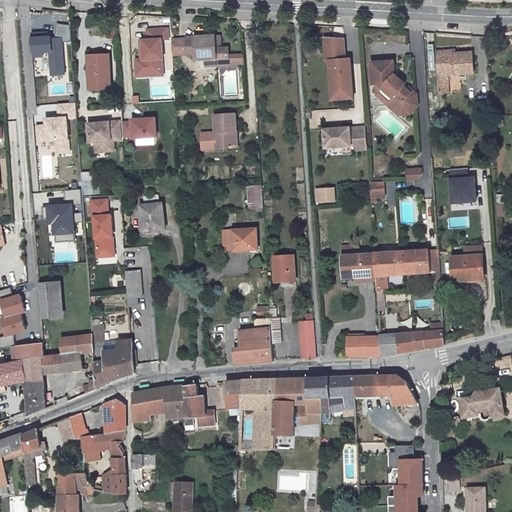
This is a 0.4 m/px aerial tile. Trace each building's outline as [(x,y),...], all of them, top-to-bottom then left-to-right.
[(51,74),(67,74),(66,41),(74,41),(73,23),(57,24),(57,31),(32,32),(34,56),(50,55),(51,74)] [(108,24),(107,35),(115,36),(116,25),(108,24)] [(170,40),(168,25),(147,27),(148,38),(140,39),(142,58),(134,58),(136,79),(166,76),(162,41),(170,40)] [(221,46),(215,46),(215,34),(210,34),(184,35),(184,39),(185,55),(194,55),(194,57),(203,57),(214,56),(215,64),(228,63),(245,63),(244,52),(228,53),(227,45),(221,46)] [(185,55),(184,39),(173,39),(174,56),(185,55)] [(347,96),(354,98),(352,64),(347,64),(345,39),(326,40),(327,63),(331,63),(331,78),(336,78),(336,82),(337,85),(338,88),(339,89),(341,91),(344,94),(345,95),(347,96)] [(474,53),(437,55),(439,76),(475,74),(474,53)] [(109,54),(88,56),(89,76),(92,75),(93,90),(111,89),(109,54)] [(214,56),(203,57),(204,64),(215,64),(214,56)] [(380,86),(391,97),(391,105),(399,112),(408,112),(414,105),(413,95),(402,85),(405,82),(394,74),(393,60),(371,61),(373,83),(376,83),(380,83),(380,86)] [(336,82),(336,78),(331,78),(333,99),(354,98),(347,96),(345,95),(344,94),(341,91),(339,89),(338,88),(337,85),(336,82)] [(391,97),(380,86),(380,83),(376,83),(377,96),(397,116),(410,115),(417,106),(417,93),(405,82),(402,85),(413,95),(414,105),(408,112),(399,112),(391,105),(391,97)] [(77,112),(77,103),(61,102),(60,112),(77,112)] [(74,152),(72,115),(48,116),(48,124),(38,124),(39,143),(51,142),(51,153),(74,152)] [(236,116),(214,117),(215,135),(216,135),(217,150),(238,150),(236,116)] [(131,122),(124,122),(125,139),(157,137),(156,117),(131,118),(131,122)] [(120,122),(89,123),(89,135),(94,135),(95,147),(104,146),(104,151),(114,151),(113,140),(121,140),(120,122)] [(366,126),(324,129),(325,148),(342,146),(351,146),(351,150),(367,149),(366,126)] [(215,135),(204,135),(204,150),(217,150),(216,135),(215,135)] [(351,146),(342,146),(343,155),(351,154),(351,150),(351,146)] [(468,168),(451,169),(452,201),(475,200),(475,177),(468,178),(468,168)] [(422,176),(422,169),(406,169),(406,180),(418,180),(422,176)] [(385,184),(370,185),(371,202),(378,202),(378,198),(386,197),(385,184)] [(263,185),(250,186),(251,207),(264,206),(263,185)] [(334,187),(315,188),(316,203),(335,202),(334,187)] [(68,189),(68,200),(84,199),(83,189),(68,189)] [(108,200),(93,202),(94,218),(96,217),(98,250),(115,248),(112,216),(109,216),(108,200)] [(58,220),(59,240),(81,239),(78,201),(44,204),(46,221),(58,220)] [(162,203),(140,205),(143,231),(165,228),(162,203)] [(498,204),(499,216),(506,215),(506,203),(498,204)] [(258,226),(223,228),(224,248),(259,246),(258,226)] [(374,253),(355,255),(354,245),(341,246),(342,256),(344,278),(358,277),(374,276),(376,276),(374,253)] [(77,248),(54,249),(55,263),(77,261),(77,248)] [(115,248),(98,250),(99,257),(116,256),(115,248)] [(454,282),(484,280),(482,256),(482,248),(466,248),(466,257),(452,258),(454,282)] [(429,249),(374,253),(376,276),(431,272),(440,271),(438,249),(429,249)] [(297,276),(295,254),(276,255),(277,278),(277,280),(283,280),(297,280),(297,276)] [(140,257),(127,258),(129,297),(143,296),(140,257)] [(440,271),(431,272),(432,287),(441,287),(440,271)] [(60,317),(57,283),(39,284),(41,318),(60,317)] [(26,312),(21,295),(14,297),(11,287),(0,290),(0,301),(3,301),(8,318),(3,319),(8,335),(0,338),(1,348),(13,347),(16,346),(15,333),(26,330),(21,313),(26,312)] [(256,329),(254,330),(240,330),(242,352),(235,352),(236,365),(255,363),(274,361),(273,343),(271,322),(271,318),(269,318),(255,319),(256,329)] [(313,321),(299,322),(300,358),(316,358),(313,321)] [(281,322),(271,322),(273,343),(282,342),(281,322)] [(402,352),(445,345),(445,342),(444,330),(443,322),(432,323),(433,331),(397,333),(398,336),(380,336),(382,356),(402,352)] [(93,334),(63,339),(64,354),(95,350),(93,334)] [(380,336),(364,337),(365,356),(382,356),(380,336)] [(365,356),(364,337),(348,338),(349,357),(365,356)] [(120,351),(95,353),(97,378),(97,380),(98,389),(109,384),(109,382),(116,379),(123,377),(135,373),(135,351),(134,351),(133,340),(118,341),(120,351)] [(43,343),(21,346),(23,360),(45,358),(44,356),(43,343)] [(16,346),(13,347),(15,362),(23,360),(21,346),(16,346)] [(64,354),(44,356),(45,358),(23,360),(25,381),(25,389),(27,389),(29,413),(29,417),(46,410),(44,373),(85,369),(85,379),(97,378),(95,353),(95,350),(64,354)] [(0,365),(0,386),(25,381),(23,360),(15,362),(0,365)] [(399,376),(355,377),(356,397),(394,395),(395,405),(419,403),(409,384),(399,376)] [(313,378),(309,378),(309,397),(323,398),(322,412),(332,412),(332,410),(356,408),(356,397),(355,377),(334,377),(313,378)] [(290,378),(277,379),(275,435),(293,436),(294,422),(311,422),(311,411),(322,412),(323,398),(309,397),(309,378),(290,378)] [(258,411),(258,449),(274,448),(275,435),(277,379),(269,379),(257,379),(243,380),(241,407),(241,410),(258,411)] [(90,385),(79,388),(81,396),(98,389),(97,380),(90,380),(90,385)] [(243,380),(225,382),(228,408),(241,407),(243,380)] [(161,389),(133,394),(133,431),(153,430),(151,414),(168,412),(168,418),(189,416),(187,398),(201,396),(198,385),(171,388),(161,389)] [(477,396),(466,397),(470,417),(496,414),(495,411),(504,410),(502,392),(482,395),(482,391),(476,391),(477,396)] [(201,396),(187,398),(189,416),(189,417),(186,422),(186,426),(196,426),(196,417),(200,416),(200,428),(216,427),(215,410),(208,411),(207,395),(201,396)] [(119,398),(105,401),(105,404),(108,434),(125,431),(125,403),(119,398)] [(322,412),(311,411),(311,422),(321,422),(322,412)] [(332,412),(322,412),(321,422),(329,422),(332,421),(332,412)] [(71,424),(80,422),(78,415),(70,418),(71,424)] [(83,438),(80,422),(71,424),(75,440),(82,439),(83,438)] [(39,430),(25,435),(26,448),(27,473),(36,472),(34,449),(42,448),(41,443),(39,430)] [(83,438),(82,439),(85,453),(99,451),(104,450),(103,445),(113,444),(120,443),(125,431),(108,434),(83,438)] [(4,442),(0,443),(0,489),(10,487),(4,456),(26,448),(25,435),(25,434),(4,442)] [(320,442),(304,442),(301,451),(320,450),(320,442)] [(42,448),(34,449),(35,456),(42,456),(42,452),(46,452),(46,443),(41,443),(42,448)] [(120,443),(113,444),(114,459),(126,460),(125,455),(118,447),(120,443)] [(422,477),(422,456),(414,456),(414,445),(395,446),(396,452),(389,453),(390,468),(400,468),(401,485),(418,484),(418,477),(422,477)] [(99,451),(85,453),(86,462),(100,460),(99,451)] [(144,470),(144,463),(156,463),(157,454),(145,454),(133,455),(134,473),(135,473),(135,479),(143,479),(145,479),(144,470)] [(126,460),(114,459),(115,470),(115,476),(126,476),(126,465),(126,460)] [(115,470),(106,476),(107,492),(116,494),(115,476),(115,470)] [(86,474),(60,475),(59,511),(79,511),(79,494),(77,495),(77,486),(78,486),(78,483),(87,483),(86,474)] [(126,476),(115,476),(116,494),(127,494),(126,485),(126,476)] [(461,476),(451,478),(451,491),(462,491),(461,476)] [(193,483),(176,482),(175,510),(177,510),(177,511),(190,511),(191,511),(193,511),(193,483)] [(415,511),(415,496),(423,496),(423,484),(418,484),(401,485),(396,485),(396,496),(389,496),(389,511),(415,511)] [(484,511),(484,488),(465,489),(466,511),(484,511)]
